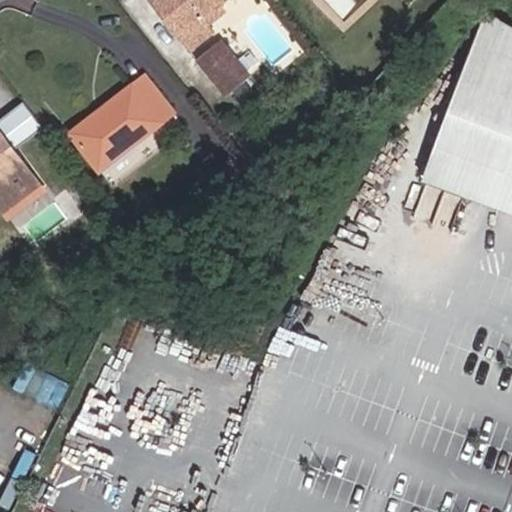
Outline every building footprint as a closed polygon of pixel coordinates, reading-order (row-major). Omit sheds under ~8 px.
[(206,25),(200,18),(215,6),(222,0),(166,0),(159,6),(192,46),(210,31),(206,25)] [(206,25),(221,14),(215,6),(200,18),(206,25)] [(511,43),(470,22),(411,188),(479,212),(511,223),(511,43)] [(219,43),(200,58),(226,91),(245,75),(219,43)] [(146,74),(71,131),(77,138),(151,81),(146,74)] [(101,168),(174,111),(151,81),(77,138),(101,168)] [(0,195),(30,172),(0,132),(0,195)] [(134,148),(105,170),(111,179),(141,157),(134,148)] [(224,191),(243,176),(226,154),(207,170),(224,191)] [(0,201),(5,208),(38,182),(30,172),(0,195),(0,201)]
